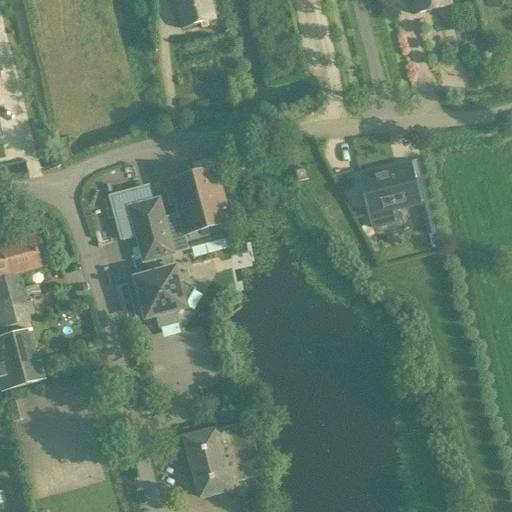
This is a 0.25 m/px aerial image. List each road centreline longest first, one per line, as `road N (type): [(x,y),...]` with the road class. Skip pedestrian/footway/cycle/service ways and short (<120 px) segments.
road 1 (residential): [(64,182),(109,159),(177,142),(511,110)]
road 2 (residential): [(157,511),(64,182)]
road 3 (track): [(39,32),(64,182)]
